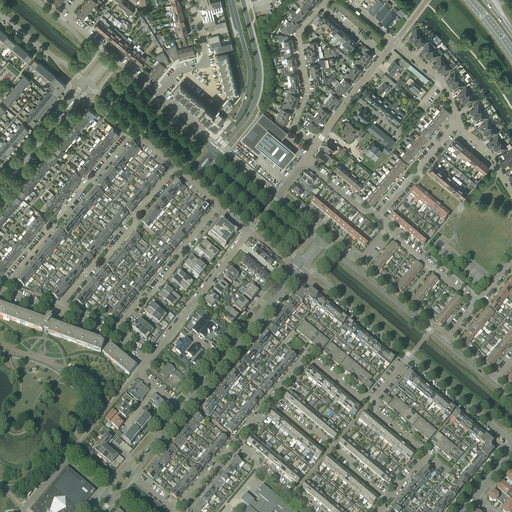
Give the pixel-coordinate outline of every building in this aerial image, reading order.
[(120,9),(126,2),(123,0),(120,0),(116,5),(120,9)] [(221,5),(220,0),(210,3),(209,0),(197,0),(199,6),(205,4),(205,6),(204,6),(205,9),(221,5)] [(367,0),(361,7),(367,11),(376,0),(367,0)] [(379,0),(377,0),(368,12),(373,17),(384,4),(379,0)] [(94,7),(87,1),(83,6),(90,11),(94,7)] [(311,10),(308,8),(310,6),(304,1),(302,3),(304,5),(300,9),(307,15),(311,10)] [(125,12),(130,6),(126,2),(120,9),(125,12)] [(170,11),(181,8),(180,3),(171,5),(169,6),(170,11)] [(214,18),(213,13),(223,10),(221,5),(205,9),(206,12),(207,12),(207,14),(202,15),(203,21),(214,18)] [(385,5),(374,17),(379,22),(390,9),(385,5)] [(90,11),(83,6),(80,10),(87,15),(90,11)] [(129,16),(135,9),(130,6),(125,12),(129,16)] [(402,18),(405,14),(400,9),(398,11),(394,7),(392,10),(402,18)] [(174,16),(182,14),(181,8),(170,11),(171,17),(174,16)] [(307,15),(300,9),(297,13),(295,12),(293,14),(298,18),(300,16),(304,19),(307,15)] [(87,15),(80,10),(76,14),(83,20),(87,15)] [(391,11),(381,23),(386,28),(397,15),(391,11)] [(300,24),(296,20),(298,18),(293,14),(291,16),(293,18),(289,22),(296,28),(300,24)] [(318,29),(327,18),(323,15),(317,21),(314,19),(312,21),(318,27),(317,29),(318,29)] [(98,30),(104,23),(106,21),(102,17),(94,26),(98,30)] [(227,26),(226,21),(215,24),(214,18),(203,21),(204,27),(210,26),(211,27),(210,28),(210,31),(227,26)] [(325,29),(331,22),(327,18),(318,29),(318,30),(322,26),(325,29)] [(326,36),(336,24),(332,20),(331,22),(325,29),(329,31),(325,35),(326,36)] [(296,28),(289,22),(286,27),(284,25),(280,30),(285,34),(289,29),(292,33),(296,28)] [(102,33),(108,26),(104,23),(98,30),(102,33)] [(339,29),(341,27),(336,24),(326,36),(327,37),(330,33),(333,36),(339,29)] [(107,37),(112,30),(108,26),(102,33),(107,37)] [(219,40),(218,34),(228,32),(227,26),(210,31),(211,34),(212,33),(213,35),(207,37),(208,43),(219,40)] [(111,40),(118,31),(114,28),(112,30),(107,37),(111,40)] [(413,43),(420,37),(418,34),(420,32),(416,28),(411,32),(413,35),(409,39),(413,43)] [(188,35),(186,29),(175,32),(176,38),(188,35)] [(343,32),(339,29),(333,36),(337,38),(335,40),(333,42),(334,43),(343,32)] [(115,44),(122,35),(118,31),(111,40),(115,44)] [(342,42),(348,36),(343,32),(334,43),(335,44),(338,40),(342,42)] [(2,42),(4,44),(2,47),(4,48),(11,39),(7,35),(2,42)] [(119,47),(127,38),(122,35),(115,44),(119,47)] [(343,50),(352,39),(348,36),(342,42),(345,45),(342,49),(343,50)] [(423,46),(428,42),(424,37),(422,39),(420,37),(413,43),(417,48),(421,44),(423,46)] [(123,51),(129,44),(131,42),(127,38),(119,47),(123,51)] [(293,45),(292,40),(287,40),(287,38),(280,39),(281,42),(283,41),(284,47),(293,45)] [(10,49),(16,42),(11,39),(4,48),(6,49),(8,47),(10,49)] [(350,49),(356,43),(352,39),(343,50),(343,51),(347,47),(350,49)] [(221,45),(220,40),(219,40),(208,43),(210,48),(216,47),(216,49),(215,49),(216,52),(232,48),(231,43),(221,45)] [(12,55),(20,46),(16,42),(10,49),(13,51),(11,53),(12,55)] [(310,48),(306,48),(307,54),(319,52),(317,42),(309,43),(310,48)] [(425,57),(432,50),(430,48),(432,46),(428,42),(423,46),(425,48),(421,52),(425,57)] [(127,54),(133,47),(129,44),(123,51),(127,54)] [(179,59),(175,44),(166,49),(166,50),(169,55),(170,54),(174,61),(178,58),(179,59)] [(184,58),(182,49),(177,50),(175,44),(179,59),(184,58)] [(131,58),(139,49),(135,45),(133,47),(127,54),(131,58)] [(294,51),(293,45),(284,47),(285,53),(283,53),(283,56),(290,55),(289,52),(294,51)] [(18,56),(24,49),(20,46),(12,55),(14,56),(16,54),(18,56)] [(373,57),(369,54),(370,51),(365,47),(363,50),(365,51),(362,56),(369,61),(373,57)] [(21,62),(28,53),(24,49),(18,56),(21,58),(19,60),(21,62)] [(136,61),(143,52),(139,49),(131,58),(136,61)] [(436,59),(440,55),(437,51),(435,53),(432,50),(425,57),(429,61),(434,57),(436,59)] [(140,65),(146,58),(141,54),(143,52),(136,61),(140,65)] [(170,64),(165,57),(166,56),(163,52),(154,57),(166,67),(165,66),(169,64),(170,64)] [(319,52),(307,54),(308,60),(313,59),(314,62),(320,61),(319,52)] [(27,63),(32,57),(32,56),(28,53),(21,62),(22,63),(24,61),(27,63)] [(180,84),(173,92),(214,127),(234,104),(233,103),(235,101),(233,94),(237,93),(227,54),(217,56),(224,82),(227,95),(228,96),(226,98),(227,98),(214,113),(202,103),(180,84)] [(296,62),(295,57),(290,58),(290,55),(283,56),(284,59),(286,58),(287,64),(296,62)] [(437,70),(445,64),(442,61),(444,59),(440,55),(436,59),(438,62),(433,66),(437,70)] [(365,66),(369,61),(362,56),(358,60),(356,59),(355,61),(360,65),(361,63),(365,66)] [(166,67),(154,57),(159,62),(155,66),(162,71),(166,67)] [(33,68),(39,62),(34,58),(27,67),(29,69),(31,66),(33,68)] [(428,80),(401,58),(399,61),(426,83),(428,80)] [(314,65),(309,65),(310,71),(322,69),(326,68),(325,60),(320,61),(314,62),(314,65)] [(358,75),(362,70),(358,67),(360,65),(355,61),(353,63),(355,65),(351,70),(358,75)] [(35,74),(43,65),(39,62),(33,68),(35,70),(34,73),(35,74)] [(297,68),(296,62),(287,64),(288,70),(286,70),(286,73),(293,72),(292,69),(297,68)] [(402,71),(401,70),(404,67),(398,62),(396,64),(394,62),(391,65),(397,71),(400,73),(402,71)] [(448,73),(453,69),(449,64),(447,66),(445,64),(437,70),(441,75),(446,71),(448,73)] [(41,75),(47,69),(43,65),(35,74),(37,75),(39,73),(41,75)] [(390,72),(389,74),(392,77),(397,71),(391,65),(387,69),(390,72)] [(162,71),(155,66),(152,70),(159,76),(162,71)] [(43,81),(51,72),(47,69),(41,75),(44,77),(42,80),(43,81)] [(322,69),(310,71),(311,77),(313,77),(315,85),(325,83),(325,78),(324,73),(322,73),(322,69)] [(159,76),(152,70),(148,74),(155,80),(159,76)] [(355,80),(358,75),(351,70),(348,74),(346,73),(344,75),(349,79),(351,77),(355,80)] [(450,86),(458,80),(456,77),(458,76),(455,71),(449,75),(451,77),(446,81),(450,86)] [(49,82),(55,75),(51,72),(43,81),(45,82),(47,80),(49,82)] [(299,80),(298,74),(293,75),(293,72),(286,73),(287,76),(289,75),(290,81),(299,80)] [(29,83),(31,81),(24,75),(21,79),(29,87),(31,85),(29,83)] [(57,96),(66,85),(55,75),(49,82),(53,85),(53,86),(54,86),(50,90),(57,96)] [(348,89),(351,84),(347,81),(349,79),(344,75),(342,77),(344,79),(341,83),(348,89)] [(384,82),(377,91),(381,93),(380,94),(383,96),(384,95),(391,87),(389,86),(391,84),(395,87),(397,84),(394,82),(389,77),(385,82),(384,82)] [(400,86),(404,81),(399,78),(395,82),(400,86)] [(29,87),(21,79),(17,83),(24,89),(26,87),(28,88),(29,87)] [(300,85),(299,80),(290,81),(291,87),(289,87),(289,90),(298,91),(297,86),(300,85)] [(460,89),(466,85),(462,81),(460,82),(458,80),(450,86),(454,91),(459,87),(460,89)] [(416,93),(421,88),(414,82),(409,87),(408,86),(406,90),(412,95),(415,92),(416,93)] [(24,89),(17,83),(14,88),(23,95),(24,93),(22,91),(24,89)] [(348,89),(341,83),(337,88),(335,86),(333,89),(340,94),(341,91),(344,93),(348,89)] [(461,100),(469,94),(467,92),(469,90),(466,85),(460,89),(462,92),(457,96),(461,100)] [(23,95),(14,88),(10,92),(17,97),(19,95),(21,97),(23,95)] [(57,96),(50,90),(48,93),(46,91),(45,92),(54,100),(57,96)] [(299,97),(296,96),(298,91),(289,90),(288,93),(290,94),(288,98),(297,102),(299,97)] [(336,104),(340,99),(336,96),(337,94),(332,90),(327,97),(336,104)] [(405,115),(385,99),(383,101),(370,90),(364,97),(365,98),(365,99),(367,100),(368,100),(397,124),(405,115)] [(17,97),(10,92),(7,96),(16,103),(17,102),(15,100),(17,97)] [(54,100),(45,92),(43,94),(45,96),(43,98),(50,104),(54,100)] [(471,104),(477,100),(473,95),(471,97),(469,94),(461,100),(465,105),(470,101),(471,104)] [(16,103),(7,96),(3,100),(10,106),(12,103),(14,105),(16,103)] [(336,104),(327,97),(323,101),(323,102),(322,104),(327,108),(328,109),(329,106),(332,109),(336,104)] [(50,104),(43,98),(41,101),(39,99),(38,101),(47,108),(50,104)] [(289,106),(294,108),(297,102),(288,98),(286,104),(283,103),(282,106),(288,109),(289,106)] [(43,112),(47,108),(38,101),(36,102),(39,104),(37,107),(43,112)] [(472,117),(481,112),(479,109),(482,107),(478,102),(473,106),(475,108),(469,112),(472,117)] [(325,118),(329,113),(325,110),(327,108),(322,104),(320,106),(322,108),(318,112),(325,118)] [(282,106),(281,109),(280,108),(278,113),(289,118),(291,113),(287,111),(288,109),(282,106)] [(40,116),(43,112),(37,107),(34,109),(32,107),(31,109),(40,116)] [(450,112),(443,107),(439,111),(446,117),(450,112)] [(92,118),(95,113),(89,108),(85,112),(92,118)] [(36,121),(40,116),(31,109),(29,111),(32,113),(30,115),(36,121)] [(370,117),(361,109),(359,111),(358,111),(357,113),(357,114),(356,115),(365,123),(370,117)] [(446,117),(439,111),(436,115),(443,121),(446,117)] [(92,118),(85,112),(82,116),(88,122),(92,118)] [(322,122),(325,118),(318,112),(315,117),(313,115),(311,118),(316,122),(317,123),(319,120),(322,122)] [(483,121),(488,118),(485,113),(483,114),(481,112),(472,117),(476,122),(481,119),(483,121)] [(256,121),(241,139),(258,154),(262,151),(283,168),(287,163),(292,157),(293,157),(295,153),(282,142),(288,134),(287,133),(263,113),(256,121)] [(287,124),(289,118),(278,113),(276,119),(275,122),(281,125),(282,122),(287,124)] [(33,125),(36,121),(30,115),(28,117),(25,116),(24,117),(33,125)] [(443,121),(436,115),(433,119),(439,125),(443,121)] [(88,122),(82,116),(78,120),(85,126),(88,122)] [(315,132),(318,127),(314,124),(316,122),(311,118),(308,116),(306,119),(307,120),(304,125),(307,127),(308,126),(315,132)] [(482,132),(491,127),(489,124),(491,123),(488,118),(483,121),(484,124),(479,127),(482,132)] [(439,125),(433,119),(429,123),(436,129),(439,125)] [(85,126),(78,120),(75,125),(81,130),(85,126)] [(359,131),(349,122),(344,128),(341,133),(343,134),(342,134),(343,135),(344,135),(350,140),(357,132),(363,137),(367,132),(361,128),(359,131)] [(371,133),(376,127),(372,123),(367,129),(371,133)] [(436,129),(429,123),(426,128),(432,133),(436,129)] [(29,129),(22,124),(20,126),(18,124),(17,126),(25,133),(29,129)] [(81,130),(75,125),(71,129),(78,134),(81,130)] [(25,133),(17,126),(15,128),(17,130),(15,132),(22,138),(25,133)] [(119,134),(113,128),(111,126),(107,131),(109,132),(116,138),(119,134)] [(376,136),(381,130),(376,127),(371,133),(376,136)] [(498,133),(495,128),(493,130),(491,127),(482,132),(485,137),(491,134),(492,137),(498,133)] [(432,133),(426,128),(422,132),(429,138),(432,133)] [(78,134),(71,129),(68,133),(74,138),(78,134)] [(380,140),(386,134),(381,130),(376,136),(380,140)] [(22,138),(15,132),(13,134),(11,133),(10,134),(19,142),(22,138)] [(112,142),(116,138),(109,132),(106,136),(112,142)] [(429,138),(422,132),(419,136),(425,142),(429,138)] [(74,138),(68,133),(64,137),(71,143),(74,138)] [(492,148),(501,142),(499,139),(501,138),(498,133),(492,137),(494,139),(489,143),(492,148)] [(19,142),(10,134),(8,136),(10,138),(8,140),(15,146),(19,142)] [(385,144),(390,138),(386,134),(380,140),(385,144)] [(112,142),(106,136),(102,141),(109,146),(112,142)] [(425,142),(419,136),(415,140),(422,146),(425,142)] [(71,143),(64,137),(61,141),(67,147),(71,143)] [(390,148),(395,142),(390,138),(385,144),(390,148)] [(454,150),(460,143),(455,139),(450,146),(454,150)] [(12,150),(15,146),(8,140),(6,143),(4,141),(3,143),(12,150)] [(332,153),(336,147),(328,140),(323,145),(325,147),(323,149),(329,154),(330,151),(332,153)] [(422,146),(415,140),(412,144),(418,150),(422,146)] [(67,147),(61,141),(57,145),(64,151),(67,147)] [(109,146),(102,141),(99,145),(105,150),(109,146)] [(508,148),(505,144),(502,145),(501,142),(492,148),(495,153),(501,149),(502,152),(508,148)] [(0,145),(0,147),(8,154),(12,150),(3,143),(0,145)] [(373,143),(365,152),(366,153),(369,156),(369,155),(371,157),(373,155),(376,158),(382,150),(373,143)] [(458,153),(464,147),(460,143),(454,150),(458,153)] [(138,150),(132,144),(128,148),(137,156),(141,151),(139,149),(138,150)] [(418,150),(412,144),(408,148),(415,154),(418,150)] [(66,153),(64,151),(57,145),(54,150),(62,157),(66,153)] [(102,155),(105,150),(99,145),(95,149),(102,155)] [(8,154),(0,147),(0,154),(5,158),(8,154)] [(462,157),(468,150),(464,147),(458,153),(462,157)] [(137,156),(128,148),(125,152),(134,160),(137,156)] [(415,154),(408,148),(405,153),(412,158),(415,154)] [(98,159),(102,155),(95,149),(92,153),(98,159)] [(511,158),(511,150),(511,149),(502,154),(505,158),(505,159),(503,161),(505,163),(511,158)] [(466,160),(472,154),(468,150),(462,157),(466,160)] [(59,157),(52,151),(49,155),(56,161),(59,157)] [(333,159),(325,152),(323,155),(319,151),(315,156),(317,158),(316,158),(321,162),(322,162),(323,163),(326,160),(329,163),(333,159)] [(134,160),(125,152),(121,157),(128,162),(132,158),(134,160)] [(98,159),(92,153),(88,157),(95,163),(98,159)] [(412,158),(405,153),(401,157),(408,163),(412,158)] [(471,164),(476,157),(472,154),(466,160),(471,164)] [(56,161),(49,155),(45,160),(52,165),(54,167),(57,162),(56,161)] [(91,167),(95,163),(88,157),(85,161),(91,167)] [(128,162),(121,157),(118,161),(125,166),(128,162)] [(475,167),(480,160),(476,157),(471,164),(475,167)] [(407,164),(400,158),(396,162),(403,168),(407,164)] [(52,165),(45,160),(42,164),(49,169),(52,165)] [(479,171),(485,164),(480,160),(475,167),(479,171)] [(88,171),(91,167),(85,161),(81,165),(88,171)] [(125,166),(118,161),(115,165),(121,170),(125,166)] [(403,168),(396,162),(393,166),(400,172),(403,168)] [(337,174),(342,167),(338,163),(332,170),(337,174)] [(49,169),(42,164),(38,168),(45,173),(49,169)] [(433,175),(439,168),(435,164),(429,171),(433,175)] [(483,174),(489,168),(485,164),(479,171),(483,174)] [(84,175),(88,171),(81,165),(78,170),(84,175)] [(121,170),(115,165),(111,169),(118,175),(121,170)] [(165,172),(159,166),(155,171),(162,176),(165,172)] [(400,172),(393,166),(390,171),(397,176),(400,172)] [(341,177),(346,170),(342,167),(337,174),(341,177)] [(45,173),(38,168),(35,172),(42,178),(45,173)] [(438,178),(443,171),(439,168),(433,175),(438,178)] [(118,175),(111,169),(108,173),(114,179),(118,175)] [(82,176),(76,170),(72,175),(79,180),(82,176)] [(345,180),(351,174),(346,170),(341,177),(345,180)] [(162,176),(155,171),(151,175),(158,180),(162,176)] [(393,181),(397,176),(390,171),(386,175),(393,181)] [(442,182),(447,175),(443,171),(438,178),(442,182)] [(42,178),(35,172),(31,176),(38,182),(42,178)] [(312,184),(317,179),(309,172),(308,173),(307,172),(303,176),(305,178),(300,183),(305,187),(311,192),(313,193),(315,191),(309,186),(312,184)] [(114,179),(108,173),(104,177),(111,183),(114,179)] [(349,184),(355,177),(351,174),(345,180),(349,184)] [(79,180),(72,175),(68,179),(75,184),(79,180)] [(158,180),(151,175),(148,179),(155,185),(158,180)] [(393,181),(386,175),(383,179),(389,185),(393,181)] [(446,185),(452,178),(447,175),(442,182),(446,185)] [(38,182),(31,176),(28,180),(35,186),(38,182)] [(111,183),(104,177),(101,182),(107,187),(111,183)] [(353,187),(359,181),(355,177),(349,184),(353,187)] [(450,188),(456,182),(452,178),(446,185),(450,188)] [(72,189),(75,184),(68,179),(65,183),(72,189)] [(155,185),(148,179),(145,183),(151,189),(155,185)] [(389,185),(383,179),(379,183),(386,189),(389,185)] [(35,186),(28,180),(25,185),(31,190),(35,186)] [(72,189),(65,183),(63,181),(60,186),(68,193),(72,189)] [(183,187),(176,181),(173,185),(179,191),(183,187)] [(358,191),(363,184),(359,181),(353,187),(358,191)] [(107,187),(101,182),(97,186),(104,192),(107,187)] [(454,192),(460,185),(456,182),(450,188),(454,192)] [(151,189),(145,183),(141,187),(148,193),(151,189)] [(386,189),(379,183),(376,187),(383,193),(386,189)] [(31,190),(25,185),(21,189),(28,194),(31,190)] [(176,195),(179,191),(173,185),(169,190),(176,195)] [(307,197),(311,192),(305,187),(302,190),(296,185),(291,191),(299,197),(302,194),(307,197)] [(458,195),(464,189),(460,185),(454,192),(458,195)] [(68,193),(60,186),(62,187),(58,191),(65,197),(68,193)] [(144,197),(148,193),(141,187),(138,191),(144,197)] [(383,193),(376,187),(372,191),(379,197),(383,193)] [(415,197),(420,190),(416,187),(410,193),(415,197)] [(103,194),(97,188),(93,192),(100,198),(103,194)] [(28,194),(21,189),(17,193),(24,199),(28,194)] [(463,199),(468,192),(464,189),(458,195),(463,199)] [(172,199),(176,195),(169,190),(166,194),(172,199)] [(419,200),(425,194),(420,190),(415,197),(419,200)] [(65,197),(58,191),(55,195),(61,201),(65,197)] [(144,197),(138,191),(134,196),(141,201),(144,197)] [(379,197),(372,191),(369,195),(376,201),(379,197)] [(100,198),(93,192),(90,197),(96,202),(100,198)] [(23,200),(16,194),(13,199),(19,204),(23,200)] [(61,201),(55,195),(53,194),(49,198),(51,200),(58,205),(61,201)] [(172,199),(166,194),(162,198),(169,203),(172,199)] [(423,204),(429,197),(425,194),(419,200),(423,204)] [(376,201),(369,195),(365,200),(372,206),(376,201)] [(141,201),(134,196),(131,200),(137,205),(141,201)] [(315,206),(321,199),(316,196),(311,203),(315,206)] [(96,202),(90,197),(86,201),(93,206),(96,202)] [(427,207),(433,201),(429,197),(423,204),(427,207)] [(169,203),(162,198),(159,202),(165,208),(169,203)] [(19,204),(13,199),(9,203),(16,208),(19,204)] [(319,210),(325,203),(321,199),(315,206),(319,210)] [(58,205),(51,200),(47,204),(54,210),(58,205)] [(137,205),(131,200),(127,204),(134,209),(137,205)] [(209,208),(202,203),(203,202),(200,200),(196,205),(198,207),(205,213),(209,208)] [(89,210),(93,206),(86,201),(83,205),(89,210)] [(431,211),(437,204),(433,201),(427,207),(431,211)] [(162,212),(165,208),(159,202),(155,206),(162,212)] [(16,208),(9,203),(6,207),(12,213),(16,208)] [(323,213),(329,206),(325,203),(319,210),(323,213)] [(134,209),(127,204),(124,208),(130,214),(134,209)] [(435,214),(441,207),(437,204),(431,211),(435,214)] [(86,215),(89,210),(83,205),(79,209),(86,215)] [(162,212),(155,206),(152,210),(159,216),(162,212)] [(327,217),(333,210),(329,206),(323,213),(327,217)] [(12,213),(6,207),(2,211),(9,217),(12,213)] [(205,213),(198,207),(195,211),(202,217),(205,213)] [(440,218),(445,211),(441,207),(435,214),(440,218)] [(86,215),(79,209),(76,213),(83,219),(86,215)] [(125,219),(128,214),(121,209),(118,213),(125,219)] [(155,220),(159,216),(152,210),(148,214),(155,220)] [(331,220),(337,213),(333,210),(327,217),(331,220)] [(9,217),(2,211),(0,213),(0,216),(6,221),(9,217)] [(198,221),(202,217),(195,211),(191,215),(198,221)] [(394,222),(400,215),(396,211),(390,218),(394,222)] [(444,221),(450,215),(445,211),(440,218),(444,221)] [(83,219),(76,213),(72,217),(79,223),(83,219)] [(125,219),(118,213),(114,217),(121,223),(125,219)] [(336,223),(341,217),(337,213),(331,220),(336,223)] [(43,224),(47,220),(40,214),(37,219),(43,224)] [(152,224),(155,220),(148,214),(145,219),(152,224)] [(195,225),(198,221),(191,215),(188,219),(195,225)] [(398,225),(404,218),(400,215),(394,222),(398,225)] [(43,224),(37,219),(35,217),(31,221),(33,223),(40,229),(43,224)] [(81,225),(79,223),(72,217),(69,221),(78,229),(81,225)] [(121,223),(114,217),(111,221),(118,227),(121,223)] [(340,227),(345,220),(341,217),(336,223),(340,227)] [(402,229),(408,222),(404,218),(398,225),(402,229)] [(148,229),(152,224),(145,219),(141,223),(148,229)] [(191,229),(195,225),(188,219),(185,223),(191,229)] [(210,233),(208,235),(210,237),(211,237),(222,246),(221,247),(224,249),(226,246),(225,245),(235,234),(235,235),(237,232),(235,230),(234,231),(223,222),(224,221),(221,219),(219,221),(220,222),(211,233),(210,233)] [(344,231),(350,224),(345,220),(340,227),(344,231)] [(78,229),(69,221),(65,226),(72,231),(74,233),(78,229)] [(118,227),(111,221),(107,226),(114,231),(118,227)] [(407,232),(412,225),(408,222),(402,229),(407,232)] [(40,229),(33,223),(30,227),(37,233),(40,229)] [(188,233),(191,229),(185,223),(181,228),(188,233)] [(348,234),(354,227),(350,224),(344,231),(348,234)] [(411,235),(416,229),(412,225),(407,232),(411,235)] [(72,231),(65,226),(62,230),(68,236),(72,231)] [(114,231),(107,226),(104,230),(111,235),(114,231)] [(33,237),(37,233),(30,227),(26,231),(33,237)] [(352,237),(358,231),(354,227),(348,234),(352,237)] [(184,238),(188,233),(181,228),(177,232),(184,238)] [(415,239),(421,232),(416,229),(411,235),(415,239)] [(111,235),(104,230),(101,234),(107,239),(111,235)] [(33,237),(26,231),(23,235),(30,241),(33,237)] [(66,236),(60,231),(56,235),(63,241),(66,236)] [(356,241),(362,234),(358,231),(352,237),(356,241)] [(181,242),(184,238),(177,232),(174,236),(181,242)] [(419,242),(425,236),(421,232),(415,239),(419,242)] [(141,239),(134,233),(131,238),(137,243),(141,239)] [(107,239),(101,234),(97,238),(104,244),(107,239)] [(361,244),(366,238),(362,234),(356,241),(361,244)] [(30,241),(23,235),(19,240),(26,245),(30,241)] [(63,241),(56,235),(53,239),(59,245),(63,241)] [(177,246),(181,242),(174,236),(171,240),(177,246)] [(423,246),(429,239),(425,236),(419,242),(423,246)] [(100,248),(104,244),(97,238),(94,242),(100,248)] [(137,243),(131,238),(127,242),(134,247),(137,243)] [(365,248),(371,241),(366,238),(361,244),(365,248)] [(59,245),(53,239),(49,243),(56,249),(59,245)] [(23,249),(26,245),(19,240),(16,244),(23,249)] [(174,250),(177,246),(171,240),(167,244),(174,250)] [(212,247),(204,241),(201,245),(208,251),(212,247)] [(97,252),(100,248),(94,242),(90,246),(97,252)] [(134,247),(127,242),(124,246),(130,252),(134,247)] [(399,248),(392,242),(389,246),(395,252),(399,248)] [(56,249),(49,243),(46,247),(52,253),(56,249)] [(19,254),(23,249),(16,244),(12,248),(19,254)] [(173,251),(164,244),(160,249),(169,256),(173,251)] [(208,251),(201,245),(197,250),(203,254),(200,258),(202,259),(204,256),(205,256),(208,251)] [(97,252),(90,246),(87,251),(93,256),(97,252)] [(130,252),(124,246),(120,250),(127,256),(130,252)] [(253,252),(262,259),(268,251),(265,249),(264,251),(258,246),(253,251),(253,252)] [(395,252),(389,246),(385,250),(392,256),(395,252)] [(52,253),(46,247),(42,252),(49,257),(52,253)] [(219,253),(212,247),(208,251),(215,257),(219,253)] [(16,258),(19,254),(12,248),(9,252),(16,258)] [(169,256),(160,249),(157,253),(165,260),(169,256)] [(123,260),(127,256),(120,250),(117,254),(123,260)] [(392,256),(385,250),(382,255),(388,260),(392,256)] [(212,262),(215,257),(208,251),(205,256),(212,262)] [(271,254),(268,251),(262,259),(270,266),(271,266),(276,260),(275,260),(270,255),(271,254)] [(12,262),(16,258),(9,252),(5,256),(12,262)] [(45,261),(49,257),(42,252),(39,256),(45,261)] [(93,258),(86,253),(83,257),(89,263),(93,258)] [(165,260),(157,253),(153,257),(162,264),(165,260)] [(123,260),(117,254),(113,258),(120,264),(123,260)] [(248,270),(254,262),(246,255),(240,263),(248,270)] [(388,260),(382,255),(378,259),(385,264),(388,260)] [(12,262),(5,256),(2,260),(9,266),(12,262)] [(45,261),(39,256),(35,260),(42,266),(45,261)] [(202,259),(200,258),(197,261),(192,256),(188,261),(195,267),(202,259)] [(86,267),(89,263),(83,257),(79,261),(86,267)] [(159,268),(162,264),(153,257),(149,261),(159,268)] [(116,268),(120,264),(113,258),(110,263),(116,268)] [(206,268),(201,264),(203,260),(202,259),(195,267),(203,273),(206,268)] [(385,264),(378,259),(375,263),(382,269),(385,264)] [(0,265),(5,270),(9,266),(2,260),(0,262),(0,265)] [(42,266),(35,260),(32,264),(38,270),(42,266)] [(83,271),(86,267),(79,261),(76,265),(83,271)] [(159,268),(149,261),(146,265),(148,267),(155,272),(159,268)] [(195,267),(188,261),(184,265),(192,271),(195,267)] [(254,275),(260,267),(254,262),(248,270),(254,275)] [(423,268),(416,262),(413,266),(419,272),(423,268)] [(113,273),(116,268),(110,263),(106,267),(113,273)] [(382,269),(375,263),(371,267),(378,273),(382,269)] [(35,274),(38,270),(32,264),(28,268),(35,274)] [(79,275),(83,271),(76,265),(72,270),(79,275)] [(419,272),(413,266),(409,270),(416,276),(419,272)] [(155,272),(148,267),(145,271),(152,277),(155,272)] [(203,273),(195,267),(192,271),(199,277),(203,273)] [(260,280),(266,272),(260,267),(254,275),(260,280)] [(31,278),(35,274),(28,268),(25,273),(31,278)] [(111,273),(104,268),(100,272),(107,278),(111,273)] [(239,276),(231,269),(229,271),(230,272),(228,274),(235,280),(236,280),(238,278),(237,277),(239,276)] [(76,279),(79,275),(72,270),(69,274),(76,279)] [(416,276),(409,270),(406,275),(412,280),(416,276)] [(152,277),(145,271),(141,275),(148,281),(152,277)] [(104,282),(107,278),(100,272),(97,276),(104,282)] [(186,278),(179,272),(175,276),(183,282),(186,278)] [(273,277),(266,272),(260,280),(266,285),(273,277)] [(28,282),(31,278),(25,273),(21,277),(28,282)] [(72,284),(76,279),(69,274),(65,278),(72,284)] [(235,280),(228,274),(226,277),(226,276),(224,278),(231,285),(233,283),(235,281),(235,280)] [(145,285),(148,281),(141,275),(138,279),(145,285)] [(412,280),(406,275),(402,279),(409,284),(412,280)] [(435,285),(439,281),(432,275),(428,279),(435,285)] [(100,286),(104,282),(97,276),(93,280),(100,286)] [(183,282),(175,276),(172,280),(179,286),(183,282)] [(24,287),(28,282),(21,277),(18,281),(24,287)] [(69,288),(72,284),(65,278),(62,282),(69,288)] [(193,284),(191,282),(186,278),(183,282),(190,288),(193,284)] [(141,289),(145,285),(138,279),(134,283),(141,289)] [(409,284),(402,279),(399,283),(405,288),(409,284)] [(432,289),(435,285),(428,279),(425,283),(432,289)] [(100,286),(93,280),(90,284),(97,290),(100,286)] [(229,288),(221,281),(219,283),(220,284),(218,286),(225,292),(226,292),(228,290),(227,290),(229,288)] [(65,292),(69,288),(62,282),(58,286),(65,292)] [(190,288),(183,282),(179,286),(186,292),(190,288)] [(141,289),(134,283),(131,288),(138,293),(141,289)] [(405,288),(399,283),(395,287),(402,293),(405,288)] [(428,293),(432,289),(425,283),(421,288),(428,293)] [(93,294),(97,290),(90,284),(86,289),(93,294)] [(511,291),(511,289),(506,285),(503,289),(509,295),(511,291)] [(62,296),(65,292),(58,286),(55,290),(62,296)] [(225,292),(218,286),(216,289),(215,288),(214,290),(221,297),(223,295),(225,293),(225,292)] [(259,292),(251,286),(250,288),(249,287),(248,290),(247,290),(254,296),(256,294),(257,294),(259,292)] [(170,297),(176,290),(174,289),(172,292),(166,287),(162,291),(170,297)] [(318,295),(314,291),(310,288),(308,291),(305,291),(302,289),(295,297),(302,303),(306,298),(308,298),(312,302),(318,295)] [(425,297),(428,293),(421,288),(418,292),(425,297)] [(90,298),(93,294),(86,289),(83,293),(90,298)] [(133,299),(136,295),(130,289),(126,293),(133,299)] [(509,295),(503,289),(499,293),(506,299),(509,295)] [(58,300),(62,296),(55,290),(51,295),(58,300)] [(181,299),(175,294),(177,291),(176,290),(170,297),(177,303),(181,299)] [(254,296),(247,290),(247,291),(245,293),(244,295),(251,301),(253,299),(252,299),(254,296)] [(170,297),(162,291),(159,296),(166,302),(170,297)] [(421,302),(425,297),(418,292),(414,296),(421,302)] [(90,298),(83,293),(80,297),(86,302),(90,298)] [(129,303),(133,299),(126,293),(123,298),(129,303)] [(219,300),(211,293),(209,295),(210,296),(208,299),(215,304),(216,304),(218,302),(217,302),(219,300)] [(506,299),(499,293),(496,298),(502,303),(506,299)] [(317,305),(322,298),(318,295),(312,302),(317,305)] [(462,301),(456,295),(452,299),(459,305),(462,301)] [(417,306),(421,302),(414,296),(411,300),(417,306)] [(86,302),(80,297),(76,301),(83,307),(86,302)] [(177,303),(170,297),(166,302),(173,308),(177,303)] [(299,307),(302,303),(295,297),(292,301),(299,307)] [(129,303),(123,298),(119,302),(126,307),(129,303)] [(249,304),(241,298),(240,300),(239,299),(237,302),(238,302),(237,303),(244,308),(246,306),(247,307),(249,304)] [(321,309),(327,302),(322,298),(317,305),(321,309)] [(502,303),(496,298),(492,302),(499,307),(502,303)] [(215,304),(208,299),(206,301),(205,300),(204,302),(211,309),(213,307),(215,305),(215,304)] [(455,309),(459,305),(452,299),(448,304),(455,309)] [(295,311),(299,307),(292,301),(288,305),(295,311)] [(126,307),(119,302),(116,306),(122,312),(126,307)] [(325,312),(331,305),(327,302),(321,309),(325,312)] [(499,307),(492,302),(489,306),(495,312),(499,307)] [(244,308),(237,303),(236,303),(235,305),(234,307),(241,313),(243,311),(242,311),(244,308)] [(159,310),(152,304),(148,308),(156,314),(159,310)] [(455,309),(448,304),(445,307),(452,313),(455,309)] [(104,343),(52,324),(50,323),(52,322),(51,321),(51,320),(51,319),(47,317),(46,320),(46,322),(0,305),(0,316),(7,319),(8,318),(13,320),(12,321),(20,324),(21,322),(26,324),(25,326),(42,332),(43,330),(45,330),(45,329),(49,332),(48,334),(62,339),(62,337),(65,338),(64,340),(72,343),(73,341),(78,343),(77,344),(85,347),(86,346),(91,347),(90,349),(101,353),(104,343)] [(295,311),(288,305),(285,309),(292,315),(295,311)] [(329,316),(335,309),(331,305),(325,312),(329,316)] [(122,312),(116,306),(112,310),(119,316),(122,312)] [(452,313),(445,307),(441,312),(448,318),(452,313)] [(494,313),(488,307),(484,312),(491,318),(494,313)] [(156,314),(148,308),(145,312),(152,318),(156,314)] [(292,315),(285,309),(281,314),(288,319),(292,315)] [(333,319),(339,312),(335,309),(329,316),(333,319)] [(119,316),(112,310),(109,314),(115,320),(119,316)] [(167,316),(159,310),(156,314),(163,320),(167,316)] [(239,317),(231,310),(230,312),(229,312),(227,314),(228,314),(227,315),(234,320),(236,318),(237,319),(239,317)] [(337,322),(343,316),(339,312),(333,319),(337,322)] [(448,318),(441,312),(438,316),(445,322),(448,318)] [(491,318),(484,312),(480,316),(487,322),(491,318)] [(163,320),(156,314),(152,318),(159,324),(163,320)] [(288,319),(281,314),(278,318),(285,323),(288,319)] [(234,320),(227,315),(226,315),(225,317),(224,319),(231,325),(233,323),(232,323),(234,320)] [(342,326),(347,319),(343,316),(337,322),(342,326)] [(445,322),(438,316),(435,320),(441,326),(445,322)] [(487,322),(480,316),(477,320),(484,326),(487,322)] [(210,321),(205,317),(194,329),(199,334),(210,321)] [(285,323),(278,318),(274,322),(281,328),(285,323)] [(146,325),(149,322),(147,320),(145,322),(146,322),(145,324),(139,319),(136,323),(143,329),(147,325),(146,325)] [(300,333),(308,324),(304,320),(296,330),(300,333)] [(484,326),(477,320),(473,324),(480,330),(484,326)] [(347,331),(353,324),(349,321),(342,329),(346,333),(347,331)] [(217,326),(212,322),(201,335),(206,339),(217,326)] [(222,330),(224,328),(220,324),(217,322),(215,324),(218,326),(217,328),(219,329),(215,334),(217,336),(219,334),(221,331),(222,330)] [(281,328),(274,322),(271,326),(278,332),(281,328)] [(143,329),(136,323),(132,328),(139,334),(143,329)] [(304,337),(312,327),(308,324),(300,333),(304,337)] [(351,336),(352,335),(357,328),(353,324),(347,331),(349,333),(349,335),(351,336)] [(480,330),(473,324),(470,328),(477,334),(480,330)] [(154,331),(147,325),(143,329),(150,335),(154,331)] [(278,332),(271,326),(267,330),(274,336),(278,332)] [(308,340),(317,331),(312,327),(304,337),(308,340)] [(219,334),(225,339),(227,337),(227,336),(230,333),(224,328),(219,334)] [(356,338),(362,331),(357,328),(352,335),(356,338)] [(477,334),(470,328),(467,333),(473,338),(477,334)] [(150,335),(143,329),(139,334),(146,340),(150,335)] [(313,344),(321,334),(317,331),(308,340),(313,344)] [(360,341),(366,335),(362,331),(356,338),(360,341)] [(273,338),(266,332),(263,336),(269,342),(273,338)] [(473,338),(467,333),(463,337),(470,342),(473,338)] [(317,347),(325,338),(321,334),(313,344),(317,347)] [(364,345),(370,338),(366,335),(360,341),(364,345)] [(269,342),(263,336),(259,340),(266,346),(269,342)] [(470,342),(463,337),(459,341),(466,347),(470,342)] [(508,346),(511,342),(505,337),(501,341),(508,346)] [(321,351),(329,341),(325,338),(317,347),(321,351)] [(368,348),(374,342),(370,338),(364,345),(368,348)] [(193,344),(188,340),(177,353),(182,357),(193,344)] [(263,350),(266,346),(259,340),(256,344),(263,350)] [(505,351),(508,346),(501,341),(498,345),(505,351)] [(327,356),(335,346),(331,342),(322,352),(327,356)] [(372,352),(378,345),(374,342),(368,348),(366,351),(370,354),(372,352)] [(137,366),(110,344),(102,353),(111,360),(112,359),(116,363),(115,364),(122,369),(123,368),(127,371),(126,373),(129,376),(137,366)] [(263,350),(256,344),(252,349),(259,354),(263,350)] [(376,355),(382,348),(378,345),(372,352),(376,355)] [(501,355),(505,351),(498,345),(495,349),(501,355)] [(199,350),(194,346),(184,358),(189,363),(199,350)] [(331,359),(339,349),(335,346),(327,356),(331,359)] [(381,359),(386,352),(382,348),(376,355),(381,359)] [(259,354),(252,349),(249,353),(256,358),(259,354)] [(335,363),(343,353),(339,349),(331,359),(335,363)] [(498,359),(501,355),(495,349),(491,353),(498,359)] [(206,355),(201,351),(190,364),(195,368),(206,355)] [(292,361),(296,357),(289,351),(286,356),(292,361)] [(383,365),(385,362),(391,355),(386,352),(381,359),(379,361),(383,365)] [(256,358),(249,353),(245,357),(252,363),(256,358)] [(339,366),(347,356),(343,353),(335,363),(339,366)] [(494,363),(498,359),(491,353),(488,357),(494,363)] [(389,366),(395,359),(391,355),(385,362),(389,366)] [(289,365),(292,361),(286,356),(282,359),(281,358),(289,365)] [(343,369),(351,360),(347,356),(339,366),(343,369)] [(252,363),(245,357),(242,361),(249,367),(252,363)] [(491,367),(494,363),(488,357),(484,362),(491,367)] [(285,370),(289,365),(281,358),(277,363),(285,370)] [(348,373),(356,363),(351,360),(343,369),(348,373)] [(245,371),(249,367),(242,361),(238,365),(245,371)] [(282,374),(285,370),(277,363),(278,364),(275,368),(282,374)] [(352,376),(360,367),(356,363),(348,373),(352,376)] [(172,372),(174,369),(168,364),(160,374),(166,379),(170,374),(173,376),(172,377),(179,383),(184,377),(176,371),(174,374),(172,372)] [(245,371),(238,365),(235,369),(242,375),(245,371)] [(309,377),(315,370),(310,366),(305,373),(309,377)] [(356,380),(364,370),(360,367),(352,376),(356,380)] [(282,374),(275,368),(272,372),(279,378),(282,374)] [(313,380),(319,373),(315,370),(309,377),(313,380)] [(360,383),(368,374),(364,370),(356,380),(360,383)] [(240,377),(234,371),(230,375),(237,381),(240,377)] [(408,381),(413,375),(409,371),(403,378),(408,381)] [(275,382),(279,378),(272,372),(268,376),(275,382)] [(317,384),(323,377),(319,373),(313,380),(317,384)] [(364,387),(370,380),(373,377),(368,374),(360,383),(364,387)] [(237,381),(230,375),(226,379),(233,385),(237,381)] [(412,385),(418,378),(413,375),(408,381),(412,385)] [(272,386),(275,382),(268,376),(265,380),(272,386)] [(321,387),(327,380),(323,377),(317,384),(321,387)] [(416,388),(422,381),(418,378),(412,385),(416,388)] [(233,385),(226,379),(223,384),(230,389),(233,385)] [(145,394),(146,392),(147,392),(148,392),(146,390),(146,389),(144,387),(144,388),(142,386),(142,385),(140,384),(141,383),(137,380),(127,393),(139,403),(142,399),(143,397),(145,394),(145,395),(145,394)] [(268,390),(272,386),(265,380),(262,384),(268,390)] [(326,391),(331,384),(327,380),(321,387),(326,391)] [(369,391),(374,384),(370,380),(364,387),(369,391)] [(420,392),(426,385),(422,381),(416,388),(420,392)] [(230,389),(223,384),(220,388),(226,393),(230,389)] [(265,395),(268,390),(262,384),(258,389),(265,395)] [(330,394),(335,387),(331,384),(326,391),(330,394)] [(424,395),(430,388),(426,385),(420,392),(424,395)] [(334,398),(340,391),(335,387),(330,394),(334,398)] [(226,393),(220,388),(216,392),(223,398),(226,393)] [(428,399),(434,392),(430,388),(424,395),(428,399)] [(263,396),(257,390),(253,395),(260,400),(263,396)] [(288,401),(294,395),(290,391),(284,398),(288,401)] [(338,401),(344,394),(340,391),(334,398),(338,401)] [(219,402),(223,398),(216,392),(213,396),(219,402)] [(433,402),(438,395),(434,392),(428,399),(433,402)] [(133,409),(137,404),(126,394),(122,399),(125,402),(118,411),(123,415),(123,416),(125,418),(131,412),(130,411),(132,408),(133,409)] [(158,411),(165,403),(160,399),(160,398),(155,394),(151,399),(155,403),(152,406),(158,411)] [(342,405),(348,398),(344,394),(338,401),(342,405)] [(260,400),(253,395),(250,399),(256,404),(260,400)] [(294,395),(288,401),(293,405),(298,398),(294,395)] [(437,406),(442,399),(438,395),(433,402),(437,406)] [(219,402),(213,396),(209,400),(216,406),(219,402)] [(387,406),(393,399),(388,396),(383,402),(387,406)] [(391,409),(399,400),(395,396),(393,399),(387,406),(391,409)] [(297,408),(302,402),(298,398),(293,405),(297,408)] [(346,408),(352,401),(348,398),(342,405),(346,408)] [(256,404),(250,399),(246,403),(253,409),(256,404)] [(441,409),(447,402),(442,399),(437,406),(435,408),(439,411),(441,409)] [(216,406),(209,400),(206,404),(213,410),(216,406)] [(395,413),(403,403),(399,400),(391,409),(395,413)] [(351,412),(356,405),(352,401),(346,408),(351,412)] [(301,412),(307,405),(302,402),(297,408),(301,412)] [(445,413),(451,406),(447,402),(441,409),(445,413)] [(253,409),(246,403),(243,407),(249,413),(253,409)] [(399,416),(408,407),(403,403),(395,413),(399,416)] [(214,412),(212,410),(213,410),(206,404),(202,409),(201,408),(200,409),(210,417),(214,412)] [(305,415),(311,409),(307,405),(301,412),(305,415)] [(355,415),(361,408),(356,405),(351,412),(355,415)] [(448,418),(455,409),(451,406),(445,413),(444,415),(448,418)] [(249,413),(243,407),(239,411),(246,417),(249,413)] [(404,420),(412,410),(408,407),(399,416),(404,420)] [(309,419),(315,412),(311,409),(305,415),(309,419)] [(123,423),(119,420),(122,417),(113,410),(105,419),(110,423),(109,424),(108,424),(106,426),(106,427),(108,428),(109,428),(111,426),(110,425),(111,424),(118,430),(123,423)] [(408,423),(416,414),(412,410),(404,420),(408,423)] [(246,417),(239,411),(236,415),(243,421),(246,417)] [(272,421),(278,414),(273,411),(268,418),(272,421)] [(455,421),(461,414),(457,411),(451,417),(455,421)] [(313,422),(319,416),(315,412),(309,419),(313,422)] [(363,422),(369,416),(365,412),(359,419),(363,422)] [(142,432),(152,420),(144,414),(135,426),(136,427),(138,429),(141,431),(142,432)] [(204,420),(197,414),(194,419),(200,424),(204,420)] [(276,425),(282,418),(278,414),(272,421),(276,425)] [(412,427),(420,417),(416,414),(408,423),(412,427)] [(458,426),(465,418),(461,414),(455,421),(454,423),(458,426)] [(239,425),(243,421),(236,415),(232,419),(239,425)] [(318,426),(323,419),(319,416),(313,422),(318,426)] [(368,426),(373,419),(369,416),(363,422),(368,426)] [(416,430),(424,421),(420,417),(412,427),(416,430)] [(280,428),(286,421),(282,418),(276,425),(280,428)] [(463,428),(469,421),(465,418),(458,426),(459,425),(463,428)] [(200,424),(194,419),(190,423),(197,429),(200,424)] [(239,425),(232,419),(229,424),(236,429),(239,425)] [(322,429),(327,422),(323,419),(318,426),(322,429)] [(372,429),(377,423),(373,419),(368,426),(372,429)] [(284,432),(290,425),(286,421),(280,428),(284,432)] [(420,434),(428,424),(424,421),(416,430),(420,434)] [(468,431),(473,425),(469,421),(463,428),(468,431)] [(326,433),(332,426),(327,422),(322,429),(326,433)] [(197,429),(190,423),(187,427),(194,433),(197,429)] [(376,433),(382,426),(377,423),(372,429),(376,433)] [(236,429),(229,424),(225,428),(232,434),(236,429)] [(425,437),(433,428),(428,424),(420,434),(425,437)] [(289,435),(294,428),(290,425),(284,432),(289,435)] [(470,437),(477,428),(473,425),(468,431),(472,435),(470,437)] [(330,436),(336,429),(332,426),(326,433),(330,436)] [(380,436),(386,429),(382,426),(376,433),(380,436)] [(130,446),(141,433),(140,433),(137,430),(134,428),(133,427),(123,440),(130,446)] [(194,433),(187,427),(183,431),(190,437),(194,433)] [(293,439),(298,432),(294,428),(289,435),(293,439)] [(429,441),(437,431),(433,428),(425,437),(429,441)] [(476,438),(482,431),(477,428),(470,437),(474,441),(476,438)] [(334,440),(340,433),(336,429),(330,436),(334,440)] [(384,440),(390,433),(386,429),(380,436),(384,440)] [(190,437),(183,431),(180,435),(187,441),(190,437)] [(480,442),(486,435),(482,431),(476,438),(480,442)] [(297,442),(303,435),(298,432),(293,439),(297,442)] [(435,446),(443,436),(438,432),(430,442),(435,446)] [(388,443),(394,436),(390,433),(384,440),(388,443)] [(224,444),(227,439),(220,434),(217,438),(224,444)] [(115,443),(118,439),(114,435),(111,439),(107,435),(105,437),(104,436),(99,441),(105,446),(108,443),(110,444),(112,441),(115,443)] [(187,441),(180,435),(176,439),(183,445),(187,441)] [(251,446),(257,439),(253,435),(247,442),(251,446)] [(301,446),(307,439),(303,435),(297,442),(301,446)] [(495,450),(492,448),(491,444),(494,442),(486,435),(480,442),(484,445),(485,448),(481,452),(488,458),(495,450)] [(393,447),(398,440),(394,436),(388,443),(393,447)] [(439,449),(447,439),(443,436),(435,446),(439,449)] [(343,447),(349,440),(344,437),(339,443),(343,447)] [(224,444),(217,438),(213,442),(220,448),(224,444)] [(183,445),(176,439),(173,444),(179,449),(183,445)] [(255,449),(261,442),(257,439),(251,446),(255,449)] [(305,449),(311,442),(307,439),(301,446),(305,449)] [(443,453),(451,443),(447,439),(439,449),(443,453)] [(347,451),(353,444),(349,440),(343,447),(347,451)] [(397,450),(402,443),(398,440),(393,447),(397,450)] [(107,447),(108,447),(110,444),(108,443),(105,446),(99,441),(99,442),(95,447),(96,448),(94,450),(98,453),(99,454),(102,449),(103,450),(107,446),(107,447)] [(217,452),(220,448),(213,442),(210,446),(217,452)] [(260,453),(265,446),(261,442),(255,449),(260,453)] [(309,452),(315,446),(311,442),(305,449),(309,452)] [(401,454),(407,447),(402,443),(397,450),(401,454)] [(447,456),(455,446),(451,443),(443,453),(447,456)] [(351,454),(357,447),(353,444),(347,451),(351,454)] [(178,451),(171,445),(168,450),(175,455),(178,451)] [(110,450),(108,449),(109,448),(108,447),(107,447),(107,446),(103,450),(102,449),(99,454),(98,453),(97,455),(102,458),(101,458),(102,459),(106,453),(108,454),(110,450)] [(213,456),(217,452),(210,446),(206,451),(213,456)] [(264,456),(270,449),(265,446),(260,453),(264,456)] [(314,456),(319,449),(315,446),(309,452),(314,456)] [(451,459),(459,450),(455,446),(447,456),(451,459)] [(355,457),(361,451),(357,447),(351,454),(355,457)] [(405,457),(411,450),(407,447),(401,454),(405,457)] [(114,454),(112,452),(113,451),(111,449),(110,450),(108,454),(106,453),(102,459),(106,462),(107,461),(111,456),(112,457),(114,454)] [(268,460),(274,453),(270,449),(264,456),(268,460)] [(318,460),(324,453),(319,449),(314,456),(318,460)] [(171,459),(175,455),(168,450),(164,454),(171,459)] [(409,461),(415,454),(411,450),(405,457),(409,461)] [(456,463),(464,453),(459,450),(451,459),(456,463)] [(210,460),(213,456),(206,451),(203,455),(210,460)] [(359,461),(365,454),(361,451),(355,457),(359,461)] [(484,462),(488,458),(481,452),(478,456),(484,462)] [(124,460),(121,457),(120,458),(118,457),(118,456),(115,453),(114,454),(112,457),(111,456),(107,461),(111,464),(112,464),(113,465),(116,461),(120,464),(124,460)] [(272,463),(278,456),(274,453),(268,460),(272,463)] [(171,459),(164,454),(161,458),(168,464),(171,459)] [(364,464),(369,458),(365,454),(359,461),(364,464)] [(478,456),(475,454),(472,459),(474,461),(481,466),(484,462),(478,456)] [(210,460),(203,455),(199,459),(206,464),(210,460)] [(276,467),(283,458),(279,455),(278,456),(272,463),(276,467)] [(242,462),(235,456),(232,461),(238,466),(242,462)] [(327,467),(332,460),(328,456),(322,463),(327,467)] [(168,464),(161,458),(158,462),(164,468),(168,464)] [(281,470),(286,463),(288,462),(283,458),(276,467),(281,470)] [(368,468),(373,461),(369,458),(364,464),(368,468)] [(206,464),(199,459),(196,463),(203,469),(206,464)] [(331,470),(336,463),(332,460),(327,467),(331,470)] [(238,466),(232,461),(228,465),(235,470),(238,466)] [(372,471),(378,465),(373,461),(368,468),(372,471)] [(477,470),(481,466),(474,461),(471,465),(477,470)] [(164,468),(158,462),(154,466),(161,472),(164,468)] [(285,474),(290,467),(286,463),(281,470),(285,474)] [(335,474),(341,467),(336,463),(331,470),(335,474)] [(198,475),(201,470),(195,464),(191,469),(198,475)] [(235,470),(228,465),(225,469),(232,475),(235,470)] [(376,475),(382,468),(378,465),(372,471),(376,475)] [(474,474),(477,470),(471,465),(467,469),(474,474)] [(161,472),(154,466),(151,470),(157,476),(161,472)] [(434,472),(429,468),(427,466),(423,470),(430,476),(434,472)] [(77,511),(95,491),(66,467),(39,500),(30,510),(31,511),(77,511)] [(289,477),(294,470),(290,467),(285,474),(289,477)] [(339,477),(345,470),(341,467),(335,474),(339,477)] [(470,479),(474,474),(467,469),(465,467),(462,471),(466,475),(470,479)] [(380,478),(386,471),(382,468),(376,475),(380,478)] [(194,479),(198,475),(191,469),(187,473),(194,479)] [(232,475),(225,469),(221,473),(228,479),(232,475)] [(157,476),(151,470),(147,475),(154,480),(157,476)] [(293,480),(299,474),(294,470),(289,477),(293,480)] [(339,477),(343,481),(349,474),(345,470),(339,477)] [(430,476),(423,470),(420,475),(427,480),(430,476)] [(384,482),(390,475),(386,471),(380,478),(384,482)] [(191,483),(194,479),(187,473),(184,477),(191,483)] [(228,479),(221,473),(218,477),(225,483),(228,479)] [(297,484),(303,477),(299,474),(293,480),(297,484)] [(347,484),(353,477),(349,474),(343,481),(347,484)] [(389,485),(394,479),(390,475),(384,482),(389,485)] [(427,480),(420,475),(417,479),(423,485),(427,480)] [(467,483),(470,479),(466,475),(462,479),(467,483)] [(187,487),(191,483),(184,477),(181,481),(187,487)] [(221,487),(225,483),(218,477),(214,481),(221,487)] [(352,488),(357,481),(353,477),(347,484),(352,488)] [(423,485),(417,479),(413,483),(420,489),(423,485)] [(464,487),(467,483),(462,479),(459,483),(464,487)] [(511,483),(508,480),(505,483),(504,482),(500,482),(497,485),(498,489),(499,490),(506,496),(510,499),(511,496),(511,483)] [(184,491),(187,487),(181,481),(177,485),(184,491)] [(221,487),(214,481),(211,486),(218,491),(221,487)] [(306,491),(312,485),(307,481),(302,488),(306,491)] [(356,491),(361,484),(357,481),(352,488),(356,491)] [(460,491),(464,487),(459,483),(457,481),(453,486),(460,491)] [(420,489),(413,483),(410,487),(416,493),(420,489)] [(296,511),(263,484),(255,494),(260,499),(257,503),(254,501),(255,501),(246,493),(240,500),(247,505),(246,507),(245,506),(239,511),(296,511)] [(360,495),(365,488),(361,484),(356,491),(360,495)] [(180,495),(184,491),(177,485),(174,490),(180,495)] [(306,491),(310,495),(316,488),(312,485),(306,491)] [(218,491),(211,486),(207,490),(214,495),(218,491)] [(416,493),(410,487),(406,491),(415,499),(415,498),(413,497),(416,493)] [(455,497),(459,493),(452,487),(448,491),(455,497)] [(314,498),(320,491),(316,488),(310,495),(314,498)] [(364,498),(370,491),(365,488),(360,495),(364,498)] [(177,500),(180,495),(174,490),(170,494),(177,500)] [(214,495),(207,490),(204,494),(211,499),(214,495)] [(500,503),(506,496),(499,490),(496,494),(495,493),(494,492),(493,492),(492,493),(491,493),(490,493),(489,494),(489,495),(489,496),(488,497),(488,498),(489,499),(489,500),(489,501),(490,501),(491,502),(492,502),(493,502),(494,503),(495,502),(496,502),(497,501),(500,503)] [(318,502),(324,495),(320,491),(314,498),(318,502)] [(368,501),(374,495),(370,491),(364,498),(368,501)] [(415,499),(406,491),(403,495),(410,501),(412,503),(415,499)] [(455,497),(448,491),(445,495),(452,501),(455,497)] [(207,504),(211,499),(204,494),(200,498),(207,504)] [(323,505),(328,498),(324,495),(318,502),(323,505)] [(372,505),(378,498),(374,495),(368,501),(372,505)] [(410,501),(403,495),(399,500),(406,505),(410,501)] [(452,501),(445,495),(441,500),(448,505),(452,501)] [(510,511),(511,510),(511,501),(510,499),(506,496),(500,503),(504,506),(502,507),(503,511),(510,511)] [(207,504),(200,498),(197,502),(204,508),(207,504)] [(327,509),(332,502),(328,498),(323,505),(327,509)] [(448,505),(441,500),(440,498),(436,503),(445,510),(448,505)] [(406,505),(399,500),(396,504),(402,510),(406,505)] [(200,511),(204,508),(197,502),(193,506),(200,511)] [(330,511),(337,505),(332,502),(327,509),(330,511)] [(439,511),(442,511),(445,510),(436,503),(433,506),(435,508),(439,511)]
